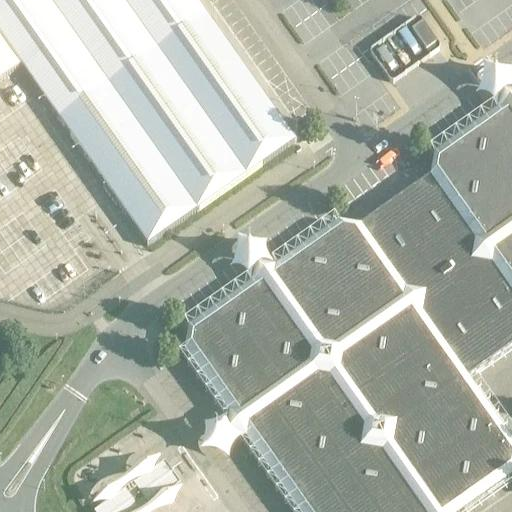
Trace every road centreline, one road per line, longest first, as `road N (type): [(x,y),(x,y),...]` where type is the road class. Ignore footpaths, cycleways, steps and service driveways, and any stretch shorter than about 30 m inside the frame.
road 1 (unclassified): [(116,336),(362,158)]
road 2 (unclassified): [(241,511),(116,336)]
road 3 (unclassified): [(0,509),(116,336)]
road 4 (unclassified): [(362,158),(251,0)]
road 5 (unclassified): [(362,158),(511,49)]
